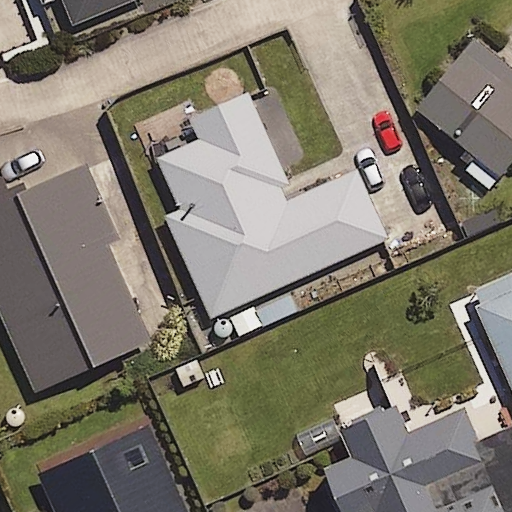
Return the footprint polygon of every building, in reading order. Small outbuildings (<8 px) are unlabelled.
[(65,0),(75,22),(128,0),(65,0)] [(511,64),(476,35),(418,105),(478,155),(467,168),(489,186),(511,158),(511,64)] [(294,197),(248,92),(191,117),(201,139),(160,157),(183,209),(169,215),(213,315),(386,238),(356,170),(294,197)] [(117,236),(85,162),(10,194),(2,176),(0,176),(0,300),(38,388),(150,339),(106,240),(117,236)] [(511,272),(472,290),(511,380),(511,272)] [(511,511),(511,427),(479,441),(465,407),(406,431),(395,403),(342,425),(353,454),(325,465),(344,511),(370,511),(377,510),(377,511),(511,511)] [(185,511),(147,423),(42,470),(60,511),(185,511)]
